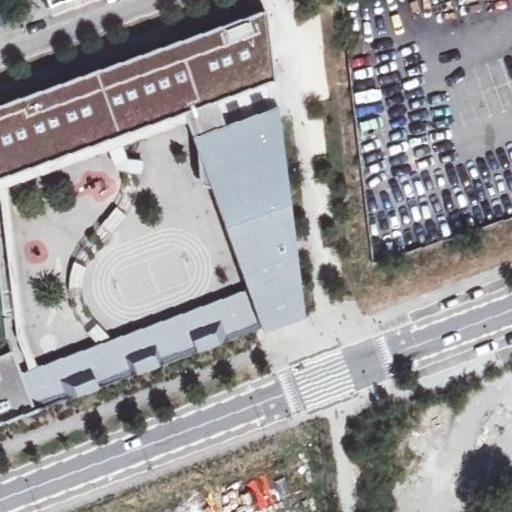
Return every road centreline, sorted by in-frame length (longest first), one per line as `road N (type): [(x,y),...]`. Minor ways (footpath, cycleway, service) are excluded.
road 1 (secondary): [(0,499),(511,313)]
road 2 (unknown): [(428,45),(397,83),(415,139),(448,151),(511,134)]
road 3 (residential): [(0,56),(156,0)]
